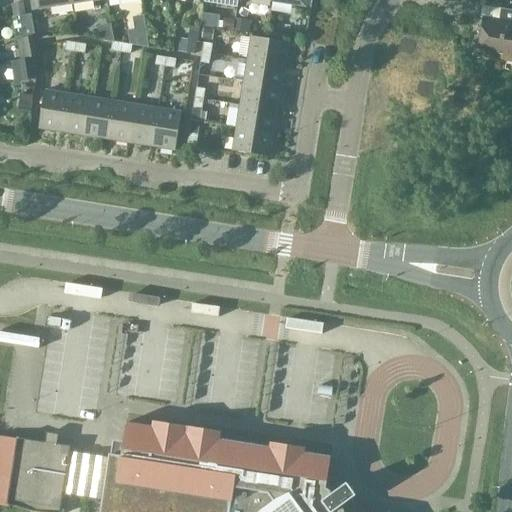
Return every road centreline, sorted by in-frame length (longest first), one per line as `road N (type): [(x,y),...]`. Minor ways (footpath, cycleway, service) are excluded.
road 1 (residential): [(0,150),(289,190),(298,185),(311,96)]
road 2 (residential): [(330,252),(0,202)]
